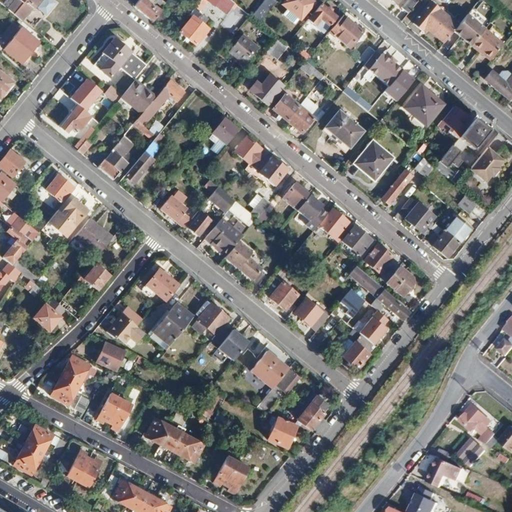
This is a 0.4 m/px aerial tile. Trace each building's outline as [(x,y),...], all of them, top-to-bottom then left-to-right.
[(12,0),(6,8),(13,13),(23,0),(12,0)] [(33,6),(45,16),(54,5),(48,0),(23,0),(13,13),(22,20),(33,6)] [(141,0),(139,0),(133,8),(152,23),(159,14),(153,9),(141,0)] [(166,6),(159,0),(151,0),(162,10),(166,6)] [(276,0),(262,0),(251,13),(260,21),(276,0)] [(313,4),(307,0),(285,0),(281,6),(299,21),(313,4)] [(412,0),(408,0),(401,9),(408,14),(416,3),(412,0)] [(321,5),(307,21),(323,34),(337,18),(331,13),(332,11),(328,8),(327,10),(321,5)] [(456,28),(428,5),(412,24),(421,31),(424,28),(443,44),(456,28)] [(207,30),(201,26),(205,21),(200,16),(196,21),(191,17),(178,32),(194,46),(207,30)] [(362,34),(346,20),(344,22),(341,19),(333,28),(337,30),(332,36),(348,49),(362,34)] [(8,40),(17,27),(12,24),(3,36),(8,40)] [(49,25),(40,35),(51,44),(59,34),(49,25)] [(39,44),(21,29),(4,50),(22,65),(39,44)] [(503,44),(485,30),(473,45),(483,53),(482,55),(489,62),(503,44)] [(228,51),(244,64),(257,48),(241,35),(228,51)] [(113,41),(102,55),(119,69),(132,80),(144,66),(113,41)] [(358,59),(365,65),(374,54),(367,48),(358,59)] [(365,65),(363,67),(387,87),(400,72),(381,56),(378,58),(374,54),(365,65)] [(102,55),(93,66),(110,79),(119,69),(102,55)] [(492,70),(484,80),(510,102),(511,101),(511,99),(511,84),(509,88),(497,78),(498,76),(492,70)] [(0,97),(12,83),(0,73),(0,97)] [(267,106),(282,87),(268,76),(259,87),(254,83),(247,91),(267,106)] [(84,79),(69,96),(86,109),(100,92),(84,79)] [(154,97),(132,80),(118,98),(139,115),(154,97)] [(168,82),(152,101),(159,107),(169,94),(178,100),(183,94),(168,82)] [(110,86),(103,94),(112,102),(119,93),(110,86)] [(345,88),(342,93),(355,100),(358,95),(345,88)] [(443,107),(420,88),(403,109),(425,128),(443,107)] [(287,122),(299,108),(284,96),(272,110),(287,122)] [(73,113),(60,128),(67,134),(71,129),(77,134),(86,124),(81,120),(87,113),(75,104),(70,110),(73,113)] [(299,108),(287,122),(301,134),(313,119),(299,108)] [(471,123),(452,108),(436,128),(439,131),(444,125),(447,127),(444,130),(457,140),(458,139),(471,123)] [(361,132),(337,112),(321,131),(336,143),(334,145),(344,153),(361,132)] [(485,125),(476,117),(471,123),(458,139),(472,151),(488,132),(483,128),(485,125)] [(212,144),(215,143),(222,148),(236,131),(223,120),(208,137),(207,140),(209,143),(212,144)] [(74,146),(78,149),(86,139),(93,130),(89,127),(74,146)] [(123,136),(97,168),(113,181),(126,164),(117,157),(124,148),(127,151),(133,144),(123,136)] [(157,136),(123,177),(132,185),(151,161),(149,160),(163,141),(157,136)] [(259,149),(245,137),(233,152),(243,161),(240,164),(253,174),(265,159),(257,153),(259,149)] [(78,149),(77,151),(82,155),(91,143),(86,139),(78,149)] [(392,160),(371,143),(354,163),(369,175),(367,177),(374,183),(392,160)] [(459,153),(452,147),(434,168),(457,186),(464,177),(458,171),(454,175),(446,168),(459,153)] [(501,163),(486,150),(469,171),(484,184),(489,177),(491,178),(498,170),(496,169),(501,163)] [(24,163),(10,151),(0,162),(0,167),(12,178),(24,163)] [(261,180),(263,178),(272,186),(285,171),(270,159),(267,161),(265,159),(253,174),(261,180)] [(433,169),(421,159),(413,170),(425,179),(433,169)] [(404,172),(381,199),(388,205),(411,178),(404,172)] [(13,184),(1,174),(0,175),(0,200),(0,201),(13,184)] [(56,175),(44,190),(60,203),(72,188),(56,175)] [(294,184),(281,199),(296,211),(308,196),(294,184)] [(233,199),(217,187),(209,196),(228,211),(236,202),(233,199)] [(243,199),(237,194),(233,199),(236,202),(239,204),(243,199)] [(479,204),(467,195),(458,205),(469,215),(479,204)] [(296,211),(309,222),(305,226),(312,232),(325,215),(319,210),(321,207),(308,196),(296,211)] [(170,197),(159,210),(180,227),(188,217),(183,214),(186,210),(170,197)] [(260,213),(269,202),(263,197),(253,208),(260,213)] [(420,233),(433,218),(409,198),(401,209),(408,215),(404,220),(420,233)] [(72,199),(60,214),(75,226),(87,211),(72,199)] [(228,211),(226,214),(246,230),(256,218),(239,204),(236,202),(228,211)] [(46,224),(26,208),(18,217),(20,218),(30,228),(38,233),(46,224)] [(352,226),(331,210),(318,226),(338,243),(352,226)] [(200,214),(188,229),(198,237),(210,222),(200,214)] [(456,217),(443,232),(458,243),(470,229),(456,217)] [(20,218),(11,228),(22,238),(23,236),(30,228),(20,218)] [(221,218),(205,238),(226,255),(237,241),(242,235),(221,218)] [(112,239),(88,220),(74,237),(97,256),(112,239)] [(354,227),(341,242),(358,256),(370,241),(354,227)] [(25,248),(21,245),(25,240),(22,238),(11,228),(7,233),(15,240),(1,257),(9,264),(10,266),(25,248)] [(458,243),(443,232),(432,246),(446,258),(458,243)] [(226,255),(224,258),(253,281),(261,270),(248,259),(252,254),(237,241),(226,255)] [(377,245),(363,260),(388,281),(395,272),(386,265),(392,257),(377,245)] [(300,247),(294,254),(299,259),(305,252),(300,247)] [(95,259),(76,283),(79,285),(83,280),(96,290),(107,277),(95,267),(98,264),(98,262),(95,259)] [(10,266),(9,264),(0,273),(0,290),(10,281),(14,284),(14,283),(21,274),(10,266)] [(355,267),(349,274),(374,294),(380,287),(355,267)] [(388,281),(385,284),(402,297),(414,281),(398,268),(395,272),(388,281)] [(159,270),(146,286),(165,302),(179,286),(159,270)] [(34,296),(39,289),(27,281),(22,289),(34,296)] [(283,283),(270,299),(285,312),(298,296),(283,283)] [(365,301),(351,289),(340,303),(349,310),(346,314),(352,318),(365,301)] [(409,313),(384,291),(377,299),(403,321),(409,313)] [(305,300),(294,314),(316,332),(330,315),(324,311),(322,313),(305,300)] [(230,321),(207,302),(196,316),(200,319),(197,322),(216,337),(212,341),(219,348),(229,336),(222,330),(230,321)] [(388,314),(375,302),(371,306),(377,311),(385,317),(388,314)] [(56,304),(52,311),(59,316),(63,310),(56,304)] [(194,318),(178,304),(149,339),(166,352),(194,318)] [(43,306),(31,320),(47,333),(58,320),(43,306)] [(129,310),(123,317),(137,328),(142,321),(129,310)] [(377,311),(358,334),(372,345),(386,330),(382,327),(388,320),(385,317),(377,311)] [(118,313),(104,331),(123,345),(128,339),(134,344),(143,333),(118,313)] [(511,324),(509,322),(503,328),(511,335),(511,324)] [(368,355),(374,347),(372,345),(358,334),(347,324),(341,332),(347,338),(335,353),(357,371),(369,355),(368,355)] [(219,348),(217,350),(232,363),(248,344),(232,331),(229,336),(219,348)] [(105,344),(97,363),(116,371),(119,365),(123,367),(127,360),(123,359),(124,355),(137,360),(137,363),(143,365),(146,359),(125,350),(124,352),(105,344)] [(266,352),(253,367),(275,385),(288,370),(266,352)] [(65,372),(81,380),(89,366),(72,356),(63,371),(65,372)] [(299,378),(288,370),(275,385),(255,408),(262,410),(282,386),(289,390),(299,378)] [(60,381),(76,390),(81,380),(65,372),(60,381)] [(58,380),(50,395),(68,404),(76,390),(60,381),(58,380)] [(213,390),(201,415),(208,418),(220,393),(213,390)] [(108,424),(121,400),(111,395),(97,420),(102,423),(103,421),(108,424)] [(324,405),(326,401),(326,399),(323,396),(320,395),(316,395),(314,397),(309,404),(296,420),(311,430),(323,415),(319,412),(324,405)] [(121,400),(108,424),(113,426),(112,428),(117,431),(132,406),(121,400)] [(477,425),(475,423),(482,415),(473,407),(466,415),(465,414),(459,421),(471,432),(477,425)] [(215,415),(213,421),(228,428),(231,422),(215,415)] [(159,445),(169,427),(154,419),(144,437),(159,445)] [(276,419),(267,439),(286,448),(295,428),(276,419)] [(34,426),(26,442),(27,442),(43,451),(51,435),(34,426)] [(169,427),(159,445),(169,451),(179,433),(169,427)] [(511,427),(499,443),(511,453),(511,427)] [(480,441),(486,445),(495,434),(489,429),(480,441)] [(188,438),(179,433),(169,451),(179,456),(188,438)] [(188,438),(179,456),(193,464),(203,446),(188,438)] [(471,439),(457,455),(470,466),(484,450),(471,439)] [(22,452),(39,461),(43,451),(27,442),(22,452)] [(58,459),(65,446),(58,442),(51,455),(58,459)] [(31,475),(39,461),(22,452),(21,451),(13,466),(31,475)] [(65,477),(76,483),(89,460),(83,456),(84,454),(79,452),(65,477)] [(225,486),(237,463),(227,457),(213,483),(218,486),(220,483),(225,486)] [(440,488),(445,476),(456,480),(462,468),(438,458),(427,482),(440,488)] [(93,462),(89,460),(76,483),(86,488),(100,463),(94,460),(93,462)] [(237,463),(225,486),(230,488),(228,491),(233,494),(247,468),(237,463)] [(116,480),(110,476),(100,496),(106,499),(116,480)] [(111,499),(127,508),(136,490),(120,482),(111,499)] [(430,500),(433,492),(416,487),(408,511),(432,511),(435,502),(430,500)] [(136,511),(145,495),(136,490),(127,508),(134,511),(136,511)] [(148,511),(155,500),(145,495),(136,511),(148,511)] [(155,500),(148,511),(166,511),(169,508),(155,500)]
